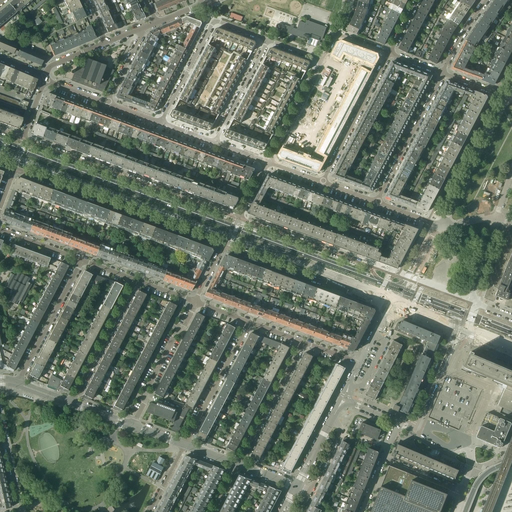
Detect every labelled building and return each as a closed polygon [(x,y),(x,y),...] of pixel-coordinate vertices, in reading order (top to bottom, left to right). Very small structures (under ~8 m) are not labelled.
[(24,7),(18,0),(14,0),(13,1),(20,10),(24,7)] [(79,4),(76,0),(75,0),(66,4),(68,9),(79,4)] [(164,0),(162,0),(160,1),(163,10),(168,8),(164,0)] [(169,0),(164,0),(168,8),(173,6),(169,0)] [(405,5),(394,0),(393,0),(392,4),(402,10),(405,5)] [(433,1),(432,0),(431,0),(424,0),(420,9),(428,13),(434,1),(433,1)] [(472,5),(463,0),(460,0),(459,3),(469,10),(472,5)] [(505,5),(508,1),(507,0),(506,0),(493,0),(491,4),(501,11),(502,9),(501,8),(504,4),(505,5)] [(20,10),(13,1),(9,5),(16,13),(18,11),(19,12),(20,10)] [(106,1),(96,5),(98,10),(108,5),(106,1)] [(158,12),(163,10),(160,1),(155,3),(158,12)] [(139,3),(129,8),(131,13),(141,8),(139,3)] [(469,10),(459,3),(456,7),(466,14),(469,10)] [(70,14),(81,8),(79,4),(68,9),(70,14)] [(402,10),(392,4),(389,9),(392,10),(400,14),(402,10)] [(496,16),(499,12),(499,13),(501,11),(491,4),(482,16),(491,22),(493,20),(494,21),(497,17),(496,16)] [(0,25),(16,13),(9,5),(0,11),(0,25)] [(108,5),(98,10),(100,15),(110,10),(108,5)] [(369,10),(357,7),(356,12),(367,15),(369,10)] [(466,14),(456,7),(453,11),(463,18),(466,14)] [(63,24),(55,8),(52,10),(60,25),(63,24)] [(72,18),(83,13),(81,8),(70,14),(72,18)] [(141,8),(131,13),(134,17),(144,13),(141,8)] [(428,13),(420,9),(413,22),(421,26),(428,13)] [(110,10),(100,15),(102,19),(112,14),(110,10)] [(400,14),(392,10),(386,22),(394,27),(400,14)] [(463,18),(453,11),(450,15),(460,22),(463,18)] [(241,22),(243,17),(232,12),(230,17),(241,22)] [(365,21),(367,15),(356,12),(354,16),(365,21)] [(74,23),(85,17),(83,13),(72,18),(74,23)] [(144,13),(134,17),(136,22),(146,18),(144,13)] [(112,14),(102,19),(105,24),(115,19),(112,14)] [(460,22),(450,15),(447,19),(450,21),(457,26),(460,22)] [(366,21),(365,21),(354,16),(352,21),(364,26),(366,21)] [(491,26),(490,25),(491,22),(482,16),(474,28),(484,35),(485,33),(484,33),(487,28),(488,29),(491,26)] [(115,19),(105,24),(107,28),(117,24),(115,19)] [(199,29),(202,24),(201,22),(196,20),(193,25),(199,29)] [(300,21),(296,32),(296,33),(305,36),(306,39),(309,40),(308,43),(316,47),(319,38),(322,39),(325,31),(320,29),(321,26),(312,22),(311,25),(300,21)] [(364,26),(352,21),(349,25),(360,30),(362,31),(364,26)] [(457,26),(450,21),(445,28),(441,35),(449,39),(453,33),(457,26)] [(394,27),(386,22),(379,35),(387,39),(394,27)] [(421,26),(413,22),(406,35),(414,39),(421,26)] [(175,29),(172,23),(168,25),(171,33),(172,33),(176,32),(176,31),(175,29)] [(117,24),(107,28),(109,33),(119,29),(117,24)] [(46,31),(47,34),(61,28),(60,25),(46,31)] [(360,30),(349,25),(347,31),(358,35),(360,30)] [(71,26),(70,26),(68,27),(69,29),(71,34),(72,36),(76,34),(75,32),(73,33),(71,26)] [(95,39),(90,27),(85,29),(86,30),(90,41),(95,39)] [(166,33),(163,27),(158,29),(161,35),(161,36),(163,37),(167,35),(166,33)] [(216,29),(212,37),(217,39),(218,37),(222,30),(218,28),(216,29)] [(478,41),(482,37),(484,35),(474,28),(465,41),(474,47),(476,45),(477,46),(480,42),(478,41)] [(161,35),(158,29),(150,32),(149,33),(160,39),(161,36),(161,35)] [(222,30),(218,37),(222,39),(226,32),(224,31),(224,30),(222,29),(222,30)] [(90,41),(86,30),(81,32),(86,43),(90,41)] [(226,32),(222,39),(227,41),(231,33),(229,32),(227,31),(227,32),(226,32)] [(86,43),(81,32),(76,34),(81,45),(86,43)] [(149,33),(147,38),(158,43),(160,39),(149,33)] [(231,33),(227,41),(233,43),(237,35),(234,34),(232,33),(232,34),(231,33)] [(76,34),(72,36),(76,47),(81,45),(76,34)] [(237,35),(233,43),(238,45),(242,37),(239,36),(240,36),(237,35)] [(387,39),(379,35),(376,41),(378,43),(378,42),(384,45),(387,39)] [(414,39),(406,35),(399,49),(407,53),(414,39)] [(449,39),(441,35),(434,48),(442,52),(449,39)] [(76,47),(72,36),(67,38),(72,49),(76,47)] [(242,37),(238,45),(243,47),(247,39),(244,38),(245,38),(242,37)] [(0,48),(13,54),(17,55),(20,47),(21,45),(17,44),(17,45),(0,38),(0,48)] [(72,49),(67,38),(63,40),(67,51),(72,49)] [(147,38),(145,42),(155,48),(158,43),(147,38)] [(511,41),(504,38),(502,43),(511,48),(511,41)] [(247,39),(243,47),(248,48),(252,41),(250,40),(247,39)] [(67,51),(63,40),(58,42),(62,53),(67,51)] [(188,51),(190,46),(182,41),(179,46),(188,51)] [(252,41),(247,50),(252,51),(256,44),(255,42),(252,41)] [(465,41),(462,46),(473,52),(475,48),(474,47),(465,41)] [(62,53),(58,42),(53,43),(58,55),(62,53)] [(145,42),(143,47),(153,52),(155,48),(145,42)] [(58,55),(53,43),(49,45),(53,56),(58,55)] [(338,44),(332,55),(340,59),(343,53),(353,58),(353,57),(363,62),(364,61),(373,66),(377,58),(376,56),(341,43),(338,44)] [(511,50),(511,48),(502,43),(499,48),(510,54),(511,50)] [(188,51),(179,46),(177,45),(175,49),(186,55),(188,51)] [(208,45),(205,49),(213,53),(216,49),(212,47),(208,45)] [(462,46),(460,50),(471,56),(473,52),(462,46)] [(20,47),(17,55),(17,56),(41,66),(45,57),(20,47)] [(143,47),(140,51),(151,57),(153,52),(143,47)] [(270,49),(266,57),(271,58),(275,49),(272,48),(270,49)] [(442,52),(434,48),(428,60),(436,64),(442,52)] [(510,54),(499,48),(496,53),(507,59),(510,54)] [(186,55),(175,49),(174,51),(175,52),(174,54),(183,59),(186,55)] [(205,49),(203,54),(211,58),(213,53),(205,49)] [(275,49),(271,58),(272,57),(276,59),(280,51),(278,50),(276,49),(276,50),(275,49)] [(460,50),(458,55),(468,61),(471,56),(460,50)] [(140,51),(138,56),(148,61),(151,57),(140,51)] [(280,51),(276,59),(281,61),(285,53),(283,52),(281,51),(280,51)] [(285,53),(281,61),(287,63),(291,55),(288,54),(286,53),(285,53)] [(507,59),(496,53),(493,58),(505,64),(507,59)] [(183,59),(174,54),(173,57),(171,56),(170,58),(181,64),(183,59)] [(203,54),(201,58),(208,62),(211,58),(203,54)] [(291,55),(287,63),(292,65),(296,57),(293,56),(294,56),(291,55)] [(332,55),(330,60),(337,64),(340,59),(332,55)] [(458,55),(456,59),(466,65),(468,61),(458,55)] [(138,56),(136,60),(146,65),(148,61),(138,56)] [(240,57),(237,61),(245,65),(247,61),(240,57)] [(296,57),(292,65),(297,66),(301,59),(298,58),(299,58),(296,57)] [(181,64),(170,58),(169,60),(170,61),(169,63),(179,68),(181,64)] [(201,58),(198,63),(206,67),(208,62),(201,58)] [(505,64),(493,58),(490,64),(502,70),(505,64)] [(77,66),(72,81),(103,93),(114,71),(106,68),(107,66),(89,59),(85,69),(77,66)] [(301,59),(297,66),(302,68),(301,69),(301,70),(306,61),(304,60),(304,59),(301,59)] [(456,59),(453,64),(460,68),(463,69),(464,69),(466,65),(456,59)] [(146,65),(136,60),(133,64),(144,70),(146,65)] [(330,60),(327,65),(335,69),(337,64),(330,60)] [(237,61),(235,66),(242,70),(245,65),(237,61)] [(306,61),(301,70),(306,71),(310,64),(309,62),(306,61)] [(402,72),(400,71),(402,65),(392,62),(388,70),(393,72),(398,75),(399,75),(400,76),(402,72)] [(179,68),(169,63),(168,66),(167,65),(166,67),(177,73),(179,68)] [(198,63),(196,67),(204,71),(206,67),(198,63)] [(144,70),(133,64),(131,69),(140,73),(141,71),(143,72),(144,70)] [(262,64),(260,69),(267,73),(270,68),(262,64)] [(463,69),(460,68),(453,64),(451,68),(451,70),(462,74),(463,69)] [(502,70),(490,64),(488,69),(499,75),(502,70)] [(327,65),(325,70),(332,74),(335,69),(327,65)] [(406,74),(409,68),(402,65),(400,71),(402,72),(406,74)] [(235,66),(232,70),(240,74),(242,70),(235,66)] [(0,80),(3,82),(4,80),(9,69),(4,67),(0,75),(0,80)] [(177,73),(166,67),(165,69),(166,69),(165,72),(174,77),(177,73)] [(196,67),(194,72),(201,76),(204,71),(196,67)] [(415,70),(409,68),(406,74),(413,76),(415,70)] [(9,82),(13,71),(9,69),(4,80),(9,82)] [(131,69),(129,73),(139,79),(140,77),(139,76),(140,73),(131,69)] [(260,69),(257,74),(265,78),(267,73),(260,69)] [(360,69),(357,75),(366,80),(369,74),(360,69)] [(470,71),(467,70),(464,69),(463,69),(462,74),(472,77),(474,72),(470,71)] [(499,75),(488,69),(485,74),(496,80),(499,75)] [(232,70),(230,75),(238,79),(240,74),(232,70)] [(325,70),(322,75),(330,79),(332,74),(325,70)] [(398,75),(393,72),(388,70),(385,74),(396,80),(399,75),(398,75)] [(421,72),(415,70),(413,76),(419,78),(421,72)] [(13,85),(13,84),(18,72),(13,71),(9,82),(8,83),(13,85)] [(18,86),(22,74),(18,72),(13,84),(18,86)] [(174,77),(165,72),(163,74),(162,74),(161,76),(172,81),(174,77)] [(194,72),(191,76),(199,80),(201,76),(194,72)] [(423,84),(426,74),(421,72),(419,78),(418,81),(423,84)] [(479,73),(475,72),(474,72),(472,77),(482,81),(484,75),(481,74),(479,73)] [(129,73),(126,78),(135,82),(137,80),(138,80),(139,79),(129,73)] [(22,87),(27,76),(22,74),(18,86),(22,87)] [(257,74),(255,78),(262,82),(265,78),(257,74)] [(396,80),(385,74),(383,79),(394,84),(396,80)] [(427,86),(431,78),(431,76),(426,74),(423,84),(427,86)] [(496,80),(485,74),(484,75),(482,81),(492,85),(494,84),(496,80)] [(230,75),(228,79),(235,83),(238,79),(230,75)] [(322,75),(320,79),(327,83),(330,79),(322,75)] [(357,75),(354,81),(363,86),(366,80),(357,75)] [(27,89),(32,78),(27,76),(22,87),(27,89)] [(172,81),(161,76),(160,77),(161,78),(160,81),(170,86),(172,81)] [(191,76),(189,81),(197,85),(199,80),(191,76)] [(293,76),(291,81),(299,85),(301,80),(296,78),(293,76)] [(33,91),(35,86),(36,81),(35,80),(32,78),(27,89),(25,95),(30,97),(33,91)] [(126,78),(124,82),(134,88),(137,83),(135,82),(126,78)] [(255,78),(252,83),(260,87),(262,82),(255,78)] [(228,79),(225,84),(233,88),(235,83),(228,79)] [(320,79),(317,84),(325,88),(327,83),(320,79)] [(383,79),(381,83),(392,89),(394,85),(394,84),(383,79)] [(427,86),(423,84),(418,81),(416,80),(414,85),(425,90),(427,86)] [(170,86),(160,81),(159,83),(158,82),(156,84),(167,90),(170,86)] [(189,81),(187,86),(194,90),(197,85),(189,81)] [(291,81),(289,86),(296,90),(299,85),(291,81)] [(354,81),(351,87),(360,91),(363,86),(354,81)] [(124,82),(122,87),(132,92),(134,88),(124,82)] [(455,91),(457,86),(446,82),(442,90),(453,95),(455,91)] [(252,83),(250,87),(258,91),(260,87),(252,83)] [(381,83),(378,88),(390,93),(392,89),(381,83)] [(167,90),(156,84),(155,86),(157,87),(156,89),(165,94),(167,90)] [(225,84),(223,88),(230,92),(233,88),(225,84)] [(317,84),(315,89),(322,93),(325,88),(317,84)] [(425,90),(414,85),(411,89),(422,95),(425,90)] [(187,86),(184,90),(192,94),(194,90),(187,86)] [(289,86),(286,90),(294,94),(296,90),(289,86)] [(464,93),(465,89),(457,86),(455,91),(463,94),(464,93)] [(132,92),(122,87),(119,91),(125,94),(128,96),(130,96),(132,92)] [(250,87),(248,92),(255,96),(258,91),(250,87)] [(351,87),(348,93),(357,97),(360,91),(351,87)] [(223,88),(220,93),(228,97),(230,92),(223,88)] [(378,88),(376,92),(387,98),(390,93),(378,88)] [(165,94),(156,89),(154,92),(153,91),(152,93),(163,99),(165,94)] [(315,89),(312,94),(320,98),(322,93),(315,89)] [(422,95),(411,89),(409,93),(420,99),(422,95)] [(473,98),(475,92),(465,89),(464,93),(465,93),(469,94),(468,96),(473,98)] [(184,90),(182,95),(189,99),(192,94),(184,90)] [(286,90),(284,95),(292,99),(294,94),(286,90)] [(453,95),(442,90),(439,94),(450,100),(453,95)] [(122,100),(125,94),(119,91),(117,96),(117,98),(122,100)] [(248,92),(245,96),(253,100),(255,96),(248,92)] [(376,92),(374,97),(385,102),(387,98),(376,92)] [(483,105),(487,98),(486,96),(475,92),(473,98),(472,99),(483,105)] [(57,97),(48,93),(46,98),(45,98),(43,103),(44,103),(43,107),(47,108),(48,106),(53,108),(57,97)] [(163,99),(152,93),(151,95),(152,96),(151,98),(160,103),(163,99)] [(220,93),(218,97),(226,101),(228,97),(220,93)] [(348,93),(344,98),(353,103),(357,97),(348,93)] [(420,99),(409,93),(407,98),(418,104),(420,99)] [(312,94),(310,98),(317,102),(320,98),(312,94)] [(450,100),(439,94),(437,98),(448,104),(450,100)] [(182,95),(179,99),(180,99),(183,101),(186,103),(187,103),(189,99),(182,95)] [(284,95),(282,99),(289,103),(292,99),(284,95)] [(245,96),(243,101),(251,105),(253,100),(245,96)] [(57,110),(61,98),(57,97),(53,108),(57,110)] [(140,100),(133,97),(131,103),(138,105),(140,100)] [(218,97),(216,102),(223,106),(226,101),(218,97)] [(374,97),(371,101),(383,107),(385,102),(374,97)] [(62,112),(66,100),(61,98),(57,110),(62,112)] [(160,103),(151,98),(149,101),(148,100),(147,102),(148,103),(158,108),(160,103)] [(310,98),(307,103),(315,107),(317,102),(310,98)] [(344,98),(341,104),(350,109),(353,103),(344,98)] [(418,104),(407,98),(404,102),(415,108),(418,104)] [(448,104),(437,98),(435,103),(446,109),(448,104)] [(282,99),(279,104),(287,108),(289,103),(282,99)] [(483,105),(472,99),(470,104),(481,110),(483,105)] [(67,113),(71,102),(66,100),(62,112),(67,113)] [(147,102),(140,100),(138,105),(145,108),(148,103),(147,102)] [(27,106),(28,103),(22,101),(21,104),(20,103),(18,108),(22,109),(23,105),(27,106)] [(243,101),(241,105),(248,109),(251,105),(243,101)] [(371,101),(369,105),(380,111),(383,107),(371,101)] [(71,115),(75,104),(71,102),(67,113),(71,115)] [(216,102),(213,106),(221,110),(223,106),(216,102)] [(415,108),(404,102),(402,107),(413,112),(415,108)] [(158,108),(148,103),(145,108),(155,112),(156,111),(158,108)] [(307,103),(305,108),(312,112),(315,107),(307,103)] [(446,109),(435,103),(433,107),(443,113),(446,109)] [(76,117),(80,105),(75,104),(71,115),(76,117)] [(279,104),(277,108),(284,112),(287,108),(279,104)] [(341,104),(338,110),(347,115),(350,109),(341,104)] [(481,110),(470,104),(467,110),(478,116),(481,110)] [(81,118),(85,107),(80,105),(76,117),(81,118)] [(241,105),(238,110),(246,114),(248,109),(241,105)] [(369,105),(367,110),(378,116),(380,111),(369,105)] [(213,106),(211,111),(219,115),(221,110),(213,106)] [(85,120),(89,109),(85,107),(81,118),(85,120)] [(413,112),(402,107),(400,111),(411,117),(413,112)] [(443,113),(433,107),(430,112),(441,117),(443,113)] [(175,108),(171,116),(172,118),(177,120),(182,111),(175,108)] [(277,108),(274,113),(282,117),(284,112),(277,108)] [(305,108),(302,113),(310,117),(312,112),(305,108)] [(90,122),(94,111),(89,109),(85,120),(90,122)] [(238,110),(236,114),(243,118),(246,114),(238,110)] [(338,110),(335,116),(344,121),(347,115),(338,110)] [(367,110),(365,114),(376,120),(378,116),(367,110)] [(475,121),(478,116),(467,110),(464,115),(475,121)] [(95,124),(99,112),(94,111),(90,122),(95,124)] [(182,111),(177,120),(178,120),(178,121),(180,122),(180,121),(183,122),(188,113),(182,111)] [(411,117),(400,111),(398,116),(408,121),(411,117)] [(7,125),(11,114),(6,112),(1,123),(7,125)] [(99,125),(103,114),(99,112),(95,124),(99,125)] [(441,117),(430,112),(428,116),(439,122),(441,117)] [(188,113),(183,122),(184,123),(187,124),(187,123),(190,124),(194,116),(188,113)] [(274,113),(272,117),(280,121),(282,117),(274,113)] [(302,113),(300,118),(307,122),(310,117),(302,113)] [(13,128),(17,116),(11,114),(7,125),(13,128)] [(104,127),(108,116),(103,114),(99,125),(104,127)] [(236,114),(233,119),(241,123),(243,118),(236,114)] [(365,114),(362,119),(373,124),(376,120),(365,114)] [(475,121),(464,115),(461,120),(472,126),(475,121)] [(18,130),(23,118),(17,116),(13,128),(18,130)] [(109,129),(113,118),(108,116),(104,127),(109,129)] [(194,116),(190,124),(191,125),(193,126),(196,127),(201,118),(194,116)] [(335,116),(332,122),(341,127),(344,121),(335,116)] [(408,121),(398,116),(395,120),(406,126),(408,121)] [(439,122),(428,116),(426,121),(436,126),(439,122)] [(272,117),(270,122),(277,126),(280,121),(272,117)] [(114,131),(118,119),(113,118),(109,129),(114,131)] [(201,118),(196,127),(197,127),(197,128),(199,129),(200,128),(202,129),(207,120),(201,118)] [(300,118),(297,122),(305,126),(307,122),(300,118)] [(118,132),(122,121),(118,119),(114,131),(118,132)] [(362,119),(360,123),(371,129),(373,124),(362,119)] [(207,120),(202,129),(208,131),(208,132),(211,131),(211,130),(214,123),(207,120)] [(406,126),(395,120),(393,125),(404,130),(406,126)] [(472,126),(461,120),(458,126),(469,132),(472,126)] [(123,134),(127,123),(122,121),(118,132),(123,134)] [(436,126),(426,121),(423,125),(434,131),(436,126)] [(270,122),(267,126),(275,130),(277,126),(270,122)] [(297,122),(295,127),(302,131),(305,126),(297,122)] [(332,122),(329,128),(338,132),(341,127),(332,122)] [(38,137),(42,125),(37,123),(32,135),(38,137)] [(128,136),(132,125),(127,123),(123,134),(128,136)] [(360,123),(358,127),(369,133),(371,129),(360,123)] [(44,139),(48,127),(42,125),(38,137),(44,139)] [(132,137),(136,126),(132,125),(128,136),(132,137)] [(404,130),(393,125),(391,129),(401,134),(404,130)] [(434,131),(423,125),(421,129),(432,135),(434,131)] [(137,139),(141,128),(136,126),(132,137),(137,139)] [(267,126),(265,131),(268,133),(270,134),(272,135),(275,130),(267,126)] [(469,132),(458,126),(456,131),(467,137),(469,132)] [(49,141),(53,129),(48,127),(44,139),(49,141)] [(295,127),(292,132),(300,136),(302,131),(295,127)] [(358,127),(355,132),(366,138),(369,133),(358,127)] [(142,141),(146,130),(141,128),(137,139),(142,141)] [(225,135),(224,136),(225,138),(226,138),(231,140),(236,131),(229,128),(225,135)] [(329,128),(326,133),(335,138),(338,132),(329,128)] [(55,143),(59,131),(53,129),(49,141),(55,143)] [(401,134),(391,129),(388,133),(399,139),(401,134)] [(432,135),(421,129),(419,134),(430,139),(432,135)] [(147,143),(151,131),(146,130),(142,141),(147,143)] [(61,145),(65,133),(59,131),(55,143),(61,145)] [(151,144),(155,133),(151,131),(147,143),(151,144)] [(236,131),(231,140),(232,140),(234,141),(237,142),(242,133),(236,131)] [(467,137),(456,131),(453,136),(464,142),(467,137)] [(292,132),(289,137),(293,139),(297,141),(300,136),(292,132)] [(355,132),(353,136),(364,142),(366,138),(355,132)] [(66,147),(71,136),(65,133),(61,145),(66,147)] [(156,146),(160,135),(155,133),(151,144),(156,146)] [(242,133),(237,142),(238,142),(238,143),(241,144),(241,143),(244,144),(248,135),(242,133)] [(326,133),(323,139),(332,144),(335,138),(326,133)] [(399,139),(388,133),(386,138),(397,143),(399,139)] [(430,139),(419,134),(416,138),(427,144),(430,139)] [(161,148),(165,137),(160,135),(156,146),(161,148)] [(248,135),(244,144),(245,145),(247,146),(250,147),(255,138),(248,135)] [(72,149),(76,138),(71,136),(66,147),(72,149)] [(353,136),(351,141),(362,146),(364,142),(353,136)] [(464,142),(453,136),(450,142),(461,147),(464,142)] [(165,150),(169,138),(165,137),(161,148),(165,150)] [(78,152),(82,140),(76,138),(72,149),(78,152)] [(170,151),(174,140),(169,138),(165,150),(170,151)] [(255,138),(250,147),(251,147),(251,148),(253,149),(254,148),(257,149),(261,140),(255,138)] [(397,143),(386,138),(384,142),(394,148),(397,143)] [(427,144),(416,138),(414,143),(425,148),(427,144)] [(293,139),(291,144),(300,148),(303,144),(297,141),(293,139)] [(323,139),(320,145),(329,150),(332,144),(323,139)] [(83,154),(88,142),(82,140),(78,152),(83,154)] [(175,153),(179,142),(174,140),(170,151),(175,153)] [(261,140),(257,149),(262,151),(262,152),(265,151),(264,150),(268,143),(261,140)] [(351,141),(348,145),(359,151),(362,146),(351,141)] [(89,156),(93,144),(88,142),(83,154),(89,156)] [(179,155),(183,144),(179,142),(175,153),(179,155)] [(394,148),(384,142),(381,147),(392,152),(394,148)] [(458,153),(461,147),(450,142),(447,147),(458,153)] [(425,148),(414,143),(412,147),(422,153),(425,148)] [(94,158),(99,146),(93,144),(89,156),(94,158)] [(184,157),(188,145),(183,144),(179,155),(184,157)] [(189,158),(193,147),(188,145),(184,157),(189,158)] [(320,145),(317,151),(326,156),(329,150),(320,145)] [(348,145),(346,150),(357,155),(359,151),(348,145)] [(100,160),(104,148),(99,146),(94,158),(100,160)] [(193,160),(197,149),(193,147),(189,158),(193,160)] [(392,152),(381,147),(379,151),(390,157),(392,152)] [(422,153),(412,147),(409,152),(420,157),(422,153)] [(456,158),(458,153),(447,147),(444,152),(456,158)] [(105,162),(110,150),(104,148),(100,160),(105,162)] [(283,148),(280,156),(281,158),(285,160),(290,151),(283,148)] [(198,162),(202,150),(197,149),(193,160),(198,162)] [(111,164),(115,152),(110,150),(105,162),(111,164)] [(203,163),(207,152),(202,150),(198,162),(203,163)] [(346,150),(344,154),(355,160),(357,155),(346,150)] [(290,151),(285,160),(292,162),(296,153),(290,151)] [(390,157),(379,151),(377,155),(387,161),(390,157)] [(117,166),(121,154),(115,152),(111,164),(117,166)] [(207,165),(211,154),(207,152),(203,163),(207,165)] [(420,157),(409,152),(407,156),(418,162),(420,157)] [(456,158),(444,152),(442,158),(453,163),(456,158)] [(296,153),(292,162),(298,165),(303,156),(296,153)] [(122,168),(127,156),(121,154),(117,166),(122,168)] [(212,167),(216,156),(211,154),(207,165),(212,167)] [(344,154),(341,158),(352,164),(355,160),(344,154)] [(387,161),(377,155),(375,160),(385,165),(387,161)] [(128,170),(132,158),(127,156),(122,168),(128,170)] [(217,169),(221,157),(216,156),(212,167),(217,169)] [(303,156),(298,165),(305,167),(309,158),(303,156)] [(418,162),(407,156),(405,160),(416,166),(418,162)] [(221,170),(226,159),(221,157),(217,169),(221,170)] [(133,172),(138,160),(132,158),(128,170),(133,172)] [(309,158),(305,167),(311,169),(316,160),(309,158)] [(352,164),(341,158),(339,163),(350,169),(352,164)] [(453,163),(442,158),(439,163),(450,169),(453,163)] [(226,172),(230,161),(226,159),(221,170),(226,172)] [(139,174),(143,162),(138,160),(133,172),(139,174)] [(316,160),(311,169),(316,171),(318,170),(322,163),(316,160)] [(385,165),(375,160),(372,164),(383,170),(385,165)] [(416,166),(405,160),(404,161),(402,165),(413,170),(416,166)] [(231,174),(235,163),(230,161),(226,172),(231,174)] [(145,176),(149,164),(143,162),(139,174),(145,176)] [(235,176),(240,164),(235,163),(231,174),(235,176)] [(350,169),(339,163),(337,167),(348,173),(350,169)] [(447,174),(450,169),(439,163),(436,168),(447,174)] [(150,178),(155,167),(149,164),(145,176),(150,178)] [(240,177),(244,166),(240,164),(235,176),(240,177)] [(383,170),(372,164),(370,169),(381,174),(383,170)] [(413,170),(402,165),(400,169),(411,175),(413,170)] [(245,179),(249,168),(244,166),(240,177),(245,179)] [(156,180),(160,169),(155,167),(150,178),(156,180)] [(348,173),(337,167),(334,172),(345,177),(347,176),(346,176),(348,173)] [(249,180),(252,174),(254,171),(253,169),(249,168),(245,179),(249,180)] [(444,179),(447,174),(436,168),(433,173),(444,179)] [(161,182),(166,171),(160,169),(156,180),(161,182)] [(381,174),(370,169),(368,173),(378,179),(381,174)] [(411,175),(400,169),(398,173),(409,179),(411,175)] [(167,184),(171,173),(166,171),(161,182),(167,184)] [(345,177),(334,172),(332,177),(340,180),(339,181),(343,182),(343,181),(345,177)] [(172,186),(177,175),(171,173),(167,184),(172,186)] [(378,179),(368,173),(365,178),(376,183),(378,179)] [(409,179),(398,173),(395,178),(406,184),(409,179)] [(444,179),(433,173),(430,179),(442,185),(444,179)] [(178,188),(182,177),(177,175),(172,186),(178,188)] [(273,177),(270,175),(268,176),(262,186),(268,189),(269,188),(273,177)] [(352,184),(354,179),(347,176),(345,177),(343,181),(352,184)] [(184,190),(188,179),(182,177),(178,188),(184,190)] [(278,178),(273,177),(269,188),(274,190),(278,178)] [(20,192),(24,181),(18,178),(16,179),(12,189),(18,191),(18,192),(20,192)] [(283,180),(278,178),(274,190),(277,191),(276,192),(278,193),(279,192),(283,180)] [(376,183),(365,178),(363,182),(364,182),(374,188),(376,184),(376,183)] [(406,184),(395,178),(393,183),(404,188),(406,184)] [(189,193),(194,181),(188,179),(184,190),(189,193)] [(362,184),(362,182),(361,181),(357,180),(354,179),(352,184),(361,188),(362,184)] [(439,190),(442,185),(430,179),(428,184),(439,190)] [(288,182),(283,180),(279,192),(283,194),(288,182)] [(25,194),(30,183),(24,181),(20,192),(25,194)] [(195,195),(199,183),(194,181),(189,193),(195,195)] [(292,184),(288,182),(283,194),(288,195),(292,184)] [(364,182),(363,182),(362,182),(362,184),(361,188),(361,189),(364,190),(364,189),(371,192),(374,188),(364,182)] [(31,196),(35,185),(30,183),(25,194),(31,196)] [(201,197),(205,185),(199,183),(195,195),(201,197)] [(404,188),(393,183),(391,187),(402,193),(404,188)] [(243,190),(227,184),(224,191),(223,190),(222,191),(227,193),(240,198),(243,190)] [(297,185),(292,184),(288,195),(293,197),(297,185)] [(436,195),(439,190),(428,184),(425,189),(436,195)] [(37,199),(41,187),(35,185),(31,196),(37,199)] [(206,199),(210,187),(205,185),(201,197),(206,199)] [(302,187),(297,185),(293,197),(297,199),(302,187)] [(262,186),(258,195),(264,197),(268,189),(262,186)] [(42,201),(46,189),(41,187),(37,199),(42,201)] [(212,201),(216,189),(210,187),(206,199),(212,201)] [(306,189),(302,187),(297,199),(302,200),(306,189)] [(402,193),(391,187),(386,196),(387,197),(398,201),(399,197),(400,196),(400,195),(402,193)] [(18,191),(12,189),(8,200),(14,202),(18,192),(18,191)] [(48,203),(52,191),(46,189),(42,201),(48,203)] [(217,203),(221,191),(216,189),(212,201),(217,203)] [(311,191),(306,189),(302,200),(307,202),(311,191)] [(433,201),(436,195),(425,189),(422,195),(433,201)] [(54,205),(58,193),(52,191),(48,203),(54,205)] [(227,193),(222,191),(221,191),(217,203),(222,205),(227,193)] [(316,192),(311,191),(307,202),(311,204),(316,192)] [(320,194),(316,192),(311,204),(316,205),(320,194)] [(59,207),(63,195),(58,193),(54,205),(59,207)] [(234,209),(240,198),(227,193),(222,205),(234,209)] [(325,196),(320,194),(316,205),(321,207),(325,196)] [(65,209),(69,197),(63,195),(59,207),(65,209)] [(260,204),(263,198),(264,197),(258,195),(254,202),(259,204),(260,204)] [(411,195),(411,196),(409,199),(408,199),(406,204),(416,208),(418,202),(417,202),(419,199),(415,197),(415,196),(411,195)] [(433,201),(422,195),(419,200),(431,206),(433,201)] [(330,197),(325,196),(321,207),(326,209),(330,197)] [(408,199),(400,196),(399,197),(398,201),(406,204),(408,199)] [(70,211),(75,199),(69,197),(65,209),(70,211)] [(334,199),(330,197),(326,209),(330,211),(334,199)] [(76,213),(80,201),(75,199),(70,211),(76,213)] [(339,201),(334,199),(330,211),(335,212),(339,201)] [(14,202),(8,200),(5,209),(9,211),(10,207),(12,208),(14,202)] [(428,211),(431,206),(419,200),(418,202),(416,208),(426,212),(428,211)] [(82,215),(86,203),(80,201),(76,213),(82,215)] [(344,203),(339,201),(335,212),(340,214),(344,203)] [(254,217),(259,205),(259,204),(254,202),(248,213),(249,215),(254,217)] [(87,217),(91,205),(86,203),(82,215),(87,217)] [(348,204),(344,203),(340,214),(344,216),(348,204)] [(353,206),(348,204),(344,216),(349,218),(353,206)] [(93,219),(97,208),(91,205),(87,217),(93,219)] [(260,219),(264,207),(259,205),(254,217),(260,219)] [(358,208),(353,206),(349,218),(354,219),(358,208)] [(265,221),(270,209),(264,207),(260,219),(265,221)] [(98,221),(103,210),(97,208),(93,219),(98,221)] [(363,210),(358,208),(354,219),(359,221),(363,210)] [(5,223),(10,211),(9,211),(5,209),(0,221),(5,223)] [(271,223),(275,211),(270,209),(265,221),(271,223)] [(104,224),(109,212),(103,210),(98,221),(104,224)] [(367,211),(363,210),(359,221),(363,223),(367,211)] [(10,225),(14,214),(14,213),(10,211),(5,223),(10,225)] [(277,225),(281,213),(275,211),(271,223),(277,225)] [(372,213),(367,211),(363,223),(368,224),(372,213)] [(110,226),(114,214),(109,212),(104,224),(110,226)] [(15,226),(19,214),(14,213),(14,214),(10,225),(15,226)] [(282,227),(287,215),(281,213),(277,225),(282,227)] [(377,215),(372,213),(368,224),(373,226),(377,215)] [(20,228),(24,218),(24,216),(19,214),(15,226),(20,228)] [(116,228),(120,216),(114,214),(110,226),(116,228)] [(288,229),(292,217),(287,215),(282,227),(288,229)] [(381,216),(377,215),(373,226),(377,228),(381,216)] [(25,230),(29,218),(24,216),(24,218),(20,228),(25,230)] [(121,230),(125,218),(120,216),(116,228),(121,230)] [(386,218),(381,216),(377,228),(382,230),(386,218)] [(294,231),(298,219),(292,217),(288,229),(294,231)] [(29,232),(33,221),(34,220),(29,218),(25,230),(29,232)] [(127,232),(131,220),(125,218),(121,230),(127,232)] [(391,220),(386,218),(382,230),(386,231),(391,220)] [(299,233),(304,221),(298,219),(294,231),(299,233)] [(34,233),(38,222),(34,220),(33,221),(29,232),(34,233)] [(132,234),(136,222),(131,220),(127,232),(132,234)] [(391,232),(395,221),(391,220),(386,231),(389,232),(391,232)] [(305,235),(309,223),(304,221),(299,233),(305,235)] [(397,229),(399,223),(395,221),(391,232),(393,231),(394,230),(395,230),(397,229)] [(39,235),(43,225),(43,223),(38,222),(34,233),(39,235)] [(138,236),(142,224),(136,222),(132,234),(138,236)] [(43,237),(48,225),(43,223),(43,225),(39,235),(43,237)] [(310,237),(315,225),(309,223),(305,235),(310,237)] [(417,231),(416,229),(399,223),(397,229),(403,231),(415,236),(417,231)] [(143,238),(148,226),(142,224),(138,236),(143,238)] [(48,239),(52,228),(53,227),(48,225),(43,237),(48,239)] [(316,239),(320,228),(315,225),(310,237),(316,239)] [(148,243),(149,240),(153,228),(148,226),(143,238),(144,238),(143,241),(148,243)] [(53,240),(57,229),(53,227),(52,228),(48,239),(53,240)] [(155,242),(159,230),(153,228),(149,240),(155,242)] [(322,241),(326,230),(320,228),(316,239),(322,241)] [(58,242),(62,232),(62,230),(57,229),(53,240),(58,242)] [(63,244),(67,232),(62,230),(62,232),(58,242),(63,244)] [(160,244),(165,232),(159,230),(155,242),(160,244)] [(327,243),(332,232),(326,230),(322,241),(327,243)] [(412,241),(415,236),(403,231),(401,235),(412,241)] [(67,246),(71,235),(72,234),(67,232),(63,244),(67,246)] [(166,246),(170,235),(165,232),(160,244),(166,246)] [(333,246),(337,234),(332,232),(327,243),(333,246)] [(339,248),(343,236),(337,233),(337,234),(333,246),(339,248)] [(81,239),(71,235),(67,246),(77,249),(81,239)] [(171,248),(176,237),(170,235),(166,246),(171,248)] [(412,241),(401,235),(398,241),(409,247),(412,241)] [(345,250),(349,238),(343,236),(339,248),(345,250)] [(177,250),(181,239),(176,237),(171,248),(177,250)] [(350,252),(355,240),(349,238),(345,250),(350,252)] [(81,239),(77,249),(86,253),(90,242),(81,239)] [(183,252),(187,241),(181,239),(177,250),(183,252)] [(356,254),(360,242),(355,240),(350,252),(356,254)] [(188,255),(192,243),(187,241),(183,252),(188,255)] [(409,247),(398,241),(395,246),(406,252),(409,247)] [(100,246),(90,242),(86,253),(96,256),(100,246)] [(361,256),(366,244),(360,242),(356,254),(361,256)] [(194,257),(198,245),(192,243),(188,255),(194,257)] [(100,258),(105,246),(100,244),(100,246),(96,256),(100,258)] [(367,258),(372,246),(366,244),(361,256),(367,258)] [(25,249),(13,245),(10,253),(22,258),(25,249)] [(200,259),(204,247),(198,245),(194,257),(200,259)] [(105,260),(109,249),(110,248),(105,246),(100,258),(105,260)] [(373,260),(377,248),(372,246),(367,258),(373,260)] [(406,252),(395,246),(392,251),(404,257),(406,252)] [(206,261),(211,251),(211,249),(204,247),(200,259),(201,259),(206,261)] [(511,252),(511,249),(505,247),(503,253),(502,253),(500,257),(501,257),(501,259),(508,262),(511,252)] [(110,261),(114,250),(110,248),(109,249),(105,260),(110,261)] [(380,257),(381,255),(380,253),(378,252),(379,250),(378,248),(377,248),(373,260),(378,262),(380,257)] [(37,254),(25,249),(22,258),(34,262),(37,254)] [(114,263),(118,253),(119,251),(114,250),(110,261),(114,263)] [(119,265),(124,253),(119,251),(118,253),(114,263),(119,265)] [(404,257),(392,251),(389,257),(401,263),(404,257)] [(511,252),(508,262),(504,273),(502,279),(498,288),(499,288),(499,289),(496,297),(499,298),(500,298),(500,299),(502,300),(503,299),(506,301),(509,294),(507,293),(508,293),(508,292),(509,293),(510,292),(510,291),(510,290),(508,289),(509,286),(510,283),(511,280),(511,278),(511,252)] [(124,267),(128,256),(128,255),(124,253),(119,265),(124,267)] [(50,258),(37,254),(34,262),(47,267),(50,258)] [(129,268),(132,258),(133,257),(128,255),(128,256),(124,267),(129,268)] [(238,259),(227,256),(226,256),(221,266),(226,269),(225,270),(233,273),(238,259)] [(133,270),(137,260),(138,258),(133,257),(132,258),(129,268),(133,270)] [(386,265),(388,259),(380,257),(378,262),(386,265)] [(398,268),(401,263),(389,257),(388,259),(386,265),(396,269),(398,268)] [(138,272),(142,261),(142,260),(138,258),(137,260),(133,270),(138,272)] [(201,271),(206,261),(201,259),(199,263),(199,262),(196,267),(196,268),(201,271)] [(249,264),(238,259),(233,273),(244,277),(249,264)] [(508,262),(501,259),(500,260),(499,260),(497,264),(498,265),(496,270),(504,273),(508,262)] [(143,273),(147,263),(147,262),(142,260),(142,261),(138,272),(143,273)] [(60,262),(57,268),(54,274),(62,278),(68,266),(60,262)] [(148,275),(151,265),(152,264),(147,262),(147,263),(143,273),(148,275)] [(152,277),(156,267),(157,265),(152,264),(151,265),(148,275),(152,277)] [(260,268),(249,264),(244,277),(256,281),(256,280),(257,278),(260,268)] [(157,279),(161,268),(161,267),(157,265),(156,267),(152,277),(157,279)] [(226,269),(221,266),(216,275),(221,278),(225,270),(226,269)] [(162,281),(165,271),(166,269),(161,267),(161,268),(157,279),(162,281)] [(195,282),(201,271),(196,268),(193,273),(194,273),(191,280),(195,282)] [(272,272),(260,268),(257,278),(256,280),(267,284),(272,272)] [(504,273),(496,270),(495,270),(493,274),(494,275),(494,276),(502,279),(504,273)] [(84,271),(78,282),(85,287),(89,279),(92,274),(88,272),(88,273),(84,271)] [(175,274),(165,271),(162,281),(171,284),(175,274)] [(22,303),(31,284),(27,282),(28,281),(30,282),(31,279),(17,272),(15,276),(11,274),(4,286),(15,291),(13,295),(10,294),(7,300),(17,306),(20,302),(22,303)] [(283,276),(278,274),(272,272),(267,284),(279,288),(283,276)] [(62,278),(54,274),(48,285),(56,289),(62,278)] [(100,283),(103,278),(92,274),(89,279),(100,283)] [(175,274),(171,284),(180,287),(184,278),(175,274)] [(221,278),(216,275),(211,285),(215,287),(216,288),(221,278)] [(226,276),(225,278),(253,288),(254,286),(226,276)] [(295,280),(283,276),(279,288),(290,293),(295,280)] [(502,279),(494,276),(493,278),(492,278),(490,282),(491,283),(490,286),(489,286),(485,296),(495,300),(496,297),(499,289),(499,288),(498,288),(502,279)] [(111,287),(114,282),(103,278),(100,283),(111,287)] [(191,280),(189,280),(184,278),(180,287),(191,291),(195,282),(191,280)] [(306,285),(295,280),(290,293),(301,297),(306,285)] [(78,282),(72,294),(79,298),(85,287),(78,282)] [(118,283),(114,282),(111,287),(108,294),(116,298),(122,286),(118,284),(118,283)] [(56,289),(48,285),(42,297),(50,301),(56,289)] [(211,285),(205,296),(212,299),(215,290),(214,290),(215,287),(211,285)] [(317,289),(306,285),(301,297),(313,301),(317,289)] [(224,304),(228,295),(225,294),(227,288),(225,287),(224,291),(222,290),(221,293),(215,290),(212,299),(224,304)] [(275,294),(256,287),(256,289),(274,296),(275,294)] [(328,293),(317,289),(313,301),(324,305),(328,293)] [(138,291),(132,302),(139,306),(146,294),(142,292),(142,293),(138,291)] [(340,297),(328,293),(324,305),(336,309),(340,297)] [(72,294),(66,305),(73,310),(79,298),(72,294)] [(116,298),(108,294),(102,305),(110,309),(116,298)] [(240,300),(234,297),(228,295),(224,304),(237,308),(240,300)] [(50,301),(42,297),(36,308),(44,312),(50,301)] [(351,301),(340,297),(336,309),(335,311),(346,315),(351,301)] [(253,304),(246,302),(240,300),(237,308),(250,313),(253,304)] [(358,319),(362,305),(351,301),(346,315),(352,317),(358,319)] [(132,302),(126,314),(133,318),(139,306),(132,302)] [(168,302),(162,314),(170,318),(176,305),(172,304),(168,302)] [(265,309),(253,304),(250,313),(262,317),(265,309)] [(66,305),(60,317),(67,321),(73,310),(66,305)] [(102,305),(96,317),(104,321),(110,309),(102,305)] [(370,321),(375,311),(374,310),(362,305),(358,319),(363,321),(364,318),(370,321)] [(44,312),(36,308),(30,320),(38,324),(44,312)] [(275,322),(278,314),(279,311),(276,309),(275,312),(265,309),(262,317),(275,322)] [(197,313),(191,324),(199,328),(205,317),(197,313)] [(126,314),(119,325),(127,329),(133,318),(126,314)] [(162,314),(156,325),(164,329),(170,318),(162,314)] [(287,327),(290,318),(278,314),(275,322),(287,327)] [(60,317),(53,328),(61,333),(67,321),(60,317)] [(96,317),(90,328),(98,332),(104,321),(96,317)] [(359,342),(370,321),(364,318),(363,321),(358,319),(352,317),(350,321),(357,323),(356,325),(360,326),(354,338),(354,339),(359,342)] [(303,323),(290,318),(287,327),(300,331),(303,323)] [(38,324),(30,320),(24,331),(32,335),(38,324)] [(430,332),(424,330),(402,320),(401,324),(397,323),(394,330),(425,342),(430,332)] [(350,327),(334,321),(333,323),(350,329),(350,327)] [(315,327),(303,323),(300,331),(312,336),(315,327)] [(191,324),(185,336),(193,340),(199,328),(191,324)] [(229,340),(235,328),(228,324),(227,325),(225,324),(222,328),(225,330),(221,335),(229,340)] [(119,325),(113,337),(121,341),(127,329),(119,325)] [(156,325),(150,337),(158,341),(164,329),(156,325)] [(329,332),(315,327),(312,336),(326,341),(329,332)] [(53,328),(47,340),(55,344),(61,333),(53,328)] [(90,328),(84,340),(92,344),(98,332),(90,328)] [(32,335),(24,331),(18,343),(26,347),(32,335)] [(255,335),(251,332),(245,344),(253,348),(257,341),(260,336),(256,334),(255,335)] [(341,337),(329,332),(326,341),(339,346),(342,337),(341,337)] [(431,359),(440,336),(430,332),(425,342),(420,354),(431,359)] [(343,334),(342,337),(339,346),(348,349),(352,338),(343,334)] [(229,340),(221,335),(215,347),(223,351),(229,340)] [(185,336),(179,347),(187,351),(193,340),(185,336)] [(268,345),(271,340),(260,336),(257,341),(265,344),(268,345)] [(113,337),(107,348),(115,352),(121,341),(113,337)] [(150,337),(144,348),(152,352),(158,341),(150,337)] [(359,342),(354,339),(354,338),(352,338),(348,349),(354,351),(355,350),(359,342)] [(47,340),(41,352),(49,356),(55,344),(47,340)] [(84,340),(78,351),(86,356),(92,344),(84,340)] [(281,344),(271,340),(268,345),(279,349),(281,344)] [(402,345),(393,340),(390,346),(387,349),(388,350),(398,354),(402,345)] [(26,347),(18,343),(12,354),(20,358),(26,347)] [(245,344),(239,356),(247,360),(253,348),(245,344)] [(286,345),(281,344),(279,349),(275,355),(283,360),(289,348),(285,346),(286,345)] [(179,347),(173,359),(181,363),(187,351),(179,347)] [(223,351),(215,347),(209,358),(217,363),(223,351)] [(107,348),(101,360),(109,364),(115,352),(107,348)] [(144,348),(138,360),(146,364),(152,352),(144,348)] [(398,354),(388,350),(386,355),(385,355),(383,358),(384,359),(393,363),(398,354)] [(78,351),(72,363),(80,367),(86,356),(78,351)] [(41,352),(35,363),(43,367),(49,356),(41,352)] [(305,352),(299,364),(307,368),(314,356),(310,354),(309,355),(305,352)] [(464,367),(492,380),(506,386),(498,406),(502,408),(505,409),(511,411),(511,369),(470,352),(464,367)] [(20,358),(12,354),(6,365),(5,366),(14,370),(20,358)] [(407,414),(422,380),(431,359),(420,354),(399,403),(397,406),(395,405),(393,409),(398,412),(399,410),(403,412),(407,414)] [(0,367),(13,372),(14,370),(5,366),(6,365),(2,363),(0,355),(0,367)] [(283,360),(275,355),(269,367),(277,371),(283,360)] [(239,356),(233,367),(241,372),(247,360),(239,356)] [(209,358),(203,370),(211,374),(217,363),(209,358)] [(173,359),(167,370),(175,375),(181,363),(173,359)] [(393,363),(384,359),(381,364),(378,367),(389,373),(393,363)] [(101,360),(95,371),(103,375),(109,364),(101,360)] [(138,360),(132,371),(140,375),(146,364),(138,360)] [(35,363),(30,372),(28,377),(36,381),(43,367),(35,363)] [(72,363),(66,374),(74,379),(80,367),(72,363)] [(299,364),(293,376),(301,380),(307,368),(299,364)] [(337,364),(331,376),(339,380),(346,367),(342,366),(341,366),(337,364)] [(233,367),(227,379),(235,383),(241,372),(233,367)] [(269,367),(263,379),(271,383),(277,371),(269,367)] [(384,382),(389,373),(379,368),(376,374),(376,373),(374,377),(375,377),(384,382)] [(167,370),(161,382),(169,386),(175,375),(167,370)] [(203,370),(197,382),(205,386),(211,374),(203,370)] [(95,371),(89,383),(97,387),(103,375),(95,371)] [(132,371),(126,383),(134,387),(140,375),(132,371)] [(67,392),(74,379),(66,374),(62,381),(51,375),(49,379),(47,385),(67,392)] [(293,376),(287,387),(295,391),(301,380),(293,376)] [(339,380),(331,376),(325,388),(333,392),(339,380)] [(384,382),(375,377),(372,383),(371,382),(369,386),(370,386),(379,391),(384,382)] [(227,379),(221,390),(229,395),(235,383),(227,379)] [(263,379),(257,390),(265,394),(271,383),(263,379)] [(161,382),(155,394),(159,396),(163,398),(169,386),(161,382)] [(197,382),(191,393),(199,397),(205,386),(197,382)] [(89,383),(82,397),(90,400),(97,387),(89,383)] [(126,383),(120,394),(128,398),(134,387),(126,383)] [(379,391),(370,386),(367,392),(365,395),(375,400),(379,391)] [(287,387),(281,399),(289,403),(295,391),(287,387)] [(325,388),(319,399),(327,403),(333,392),(325,388)] [(221,390),(215,402),(223,406),(229,395),(221,390)] [(265,394),(257,390),(251,402),(259,406),(265,394)] [(199,397),(191,393),(185,405),(189,407),(193,409),(199,397)] [(306,397),(298,393),(296,395),(303,398),(300,403),(301,403),(299,407),(300,408),(306,397)] [(120,394),(112,409),(121,411),(128,398),(120,394)] [(281,399),(276,408),(275,410),(283,414),(289,403),(281,399)] [(319,399),(313,411),(321,415),(327,403),(319,399)] [(215,402),(209,413),(217,418),(223,406),(215,402)] [(251,402),(245,413),(253,417),(259,406),(251,402)] [(176,410),(157,403),(157,405),(151,403),(147,412),(174,422),(173,426),(172,426),(171,430),(178,432),(181,428),(179,427),(183,420),(179,418),(180,416),(184,418),(189,409),(179,406),(178,411),(176,410)] [(275,410),(272,415),(269,422),(277,426),(283,414),(275,410)] [(321,415),(313,411),(307,422),(315,426),(321,415)] [(209,413),(203,425),(211,429),(217,418),(209,413)] [(253,417),(245,413),(239,425),(247,429),(253,417)] [(497,417),(489,413),(488,413),(486,414),(480,428),(476,436),(477,438),(484,441),(493,445),(494,445),(496,446),(496,447),(500,448),(501,448),(505,438),(506,438),(507,433),(508,433),(508,432),(508,431),(510,427),(510,426),(511,426),(511,425),(511,424),(510,423),(510,422),(501,418),(499,419),(498,418),(498,417),(497,417)] [(269,422),(263,433),(271,438),(277,426),(269,422)] [(307,422),(301,434),(309,438),(315,426),(307,422)] [(361,424),(359,430),(362,432),(361,434),(375,439),(376,436),(378,437),(381,430),(365,424),(364,425),(361,424)] [(207,437),(211,429),(203,425),(198,434),(197,434),(194,439),(206,443),(209,438),(207,437)] [(239,425),(233,436),(241,441),(247,429),(239,425)] [(263,433),(257,445),(265,449),(271,438),(263,433)] [(301,434),(295,445),(303,449),(309,438),(301,434)] [(241,441),(233,436),(226,450),(234,453),(241,441)] [(345,437),(341,443),(349,447),(349,446),(352,441),(345,437)] [(346,453),(349,447),(341,443),(339,449),(346,453)] [(392,456),(394,457),(451,482),(453,478),(455,478),(455,479),(459,470),(397,444),(392,456)] [(259,460),(264,449),(265,449),(257,445),(250,457),(259,460)] [(303,449),(295,445),(289,457),(297,461),(303,449)] [(378,452),(369,448),(364,462),(373,465),(378,452)] [(343,459),(346,453),(339,449),(335,455),(343,459)] [(340,465),(343,459),(335,455),(332,461),(340,465)] [(185,456),(183,460),(194,466),(194,464),(197,460),(185,456)] [(157,481),(164,468),(161,466),(165,459),(159,457),(156,464),(153,462),(147,475),(157,481)] [(281,471),(290,474),(297,461),(289,457),(281,471)] [(194,466),(183,460),(178,469),(189,475),(194,466)] [(205,463),(197,460),(194,464),(198,466),(197,466),(202,468),(203,469),(205,463)] [(337,471),(340,465),(332,461),(329,467),(337,471)] [(373,465),(364,462),(359,475),(368,478),(373,465)] [(222,476),(225,470),(214,466),(212,471),(222,476)] [(379,492),(370,511),(440,511),(449,490),(449,489),(389,466),(384,478),(384,487),(381,487),(379,492)] [(333,478),(337,471),(329,467),(326,474),(333,478)] [(189,475),(178,469),(174,478),(184,484),(189,475)] [(222,476),(212,471),(209,475),(220,481),(222,476)] [(330,484),(333,478),(326,474),(323,480),(330,484)] [(220,481),(209,475),(207,480),(217,485),(220,481)] [(368,478),(359,475),(354,488),(363,491),(368,478)] [(248,485),(251,480),(239,476),(237,481),(248,486),(248,485)] [(184,484),(174,478),(169,487),(179,493),(184,484)] [(217,485),(207,480),(205,484),(215,490),(217,485)] [(257,489),(259,483),(251,480),(248,485),(251,486),(249,490),(252,491),(250,493),(251,494),(251,495),(253,496),(257,489)] [(327,490),(330,484),(323,480),(320,486),(327,490)] [(248,486),(237,481),(234,485),(245,491),(248,486)] [(268,490),(270,487),(259,483),(257,489),(258,489),(256,493),(260,495),(262,492),(260,491),(260,490),(264,491),(265,489),(268,490)] [(215,490),(205,484),(202,489),(213,494),(215,490)] [(245,491),(234,485),(232,489),(243,495),(245,491)] [(178,511),(191,488),(189,486),(186,491),(184,489),(182,493),(184,494),(184,495),(185,496),(180,505),(179,504),(178,507),(179,507),(177,511),(176,511),(174,511),(178,511)] [(324,496),(327,490),(320,486),(317,492),(324,496)] [(179,493),(169,487),(164,496),(175,502),(179,493)] [(281,491),(270,487),(268,490),(267,491),(278,497),(281,491)] [(361,497),(363,491),(354,488),(352,487),(350,493),(361,497)] [(213,494),(202,489),(200,493),(210,499),(213,494)] [(243,495),(232,489),(230,494),(241,500),(243,495)] [(278,497),(267,491),(263,500),(273,506),(278,497)] [(321,503),(324,496),(317,492),(314,499),(321,503)] [(210,499),(200,493),(197,498),(208,503),(210,499)] [(358,503),(361,497),(350,493),(347,498),(358,503)] [(241,500),(230,494),(227,498),(238,504),(241,500)] [(175,502),(164,496),(159,505),(170,511),(175,502)] [(208,503),(197,498),(195,502),(206,508),(208,503)] [(238,504),(227,498),(225,503),(236,509),(238,504)] [(356,508),(358,503),(347,498),(345,504),(356,508)] [(318,509),(321,503),(314,499),(310,505),(318,509)] [(270,511),(273,506),(263,500),(258,509),(263,511),(270,511)] [(203,511),(206,508),(195,502),(193,507),(202,511),(203,511)] [(234,511),(236,509),(225,503),(223,508),(231,511),(234,511)]
